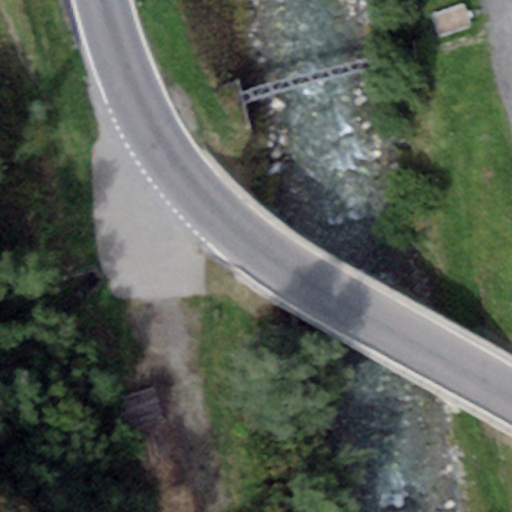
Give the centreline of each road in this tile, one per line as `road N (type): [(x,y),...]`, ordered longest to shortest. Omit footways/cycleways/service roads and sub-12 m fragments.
road 1 (tertiary): [(511,392),(310,282),(183,184),(158,153),(125,75),(107,0)]
road 2 (track): [(158,153),(152,261),(207,511)]
